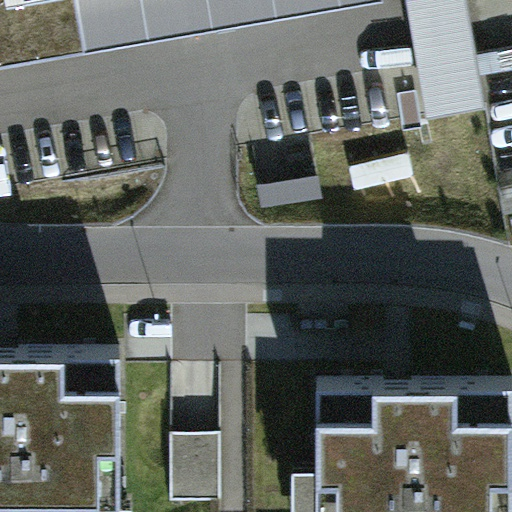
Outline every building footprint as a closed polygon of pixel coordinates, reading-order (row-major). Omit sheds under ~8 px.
[(0,0),(0,75),(87,60),(76,0),(0,0)] [(466,0),(408,0),(431,130),(487,120),(466,0)] [(130,354),(0,355),(0,511),(105,511),(132,511),(130,354)] [(511,511),(511,377),(320,379),(321,462),(292,463),(292,511),(511,511)] [(171,427),(171,498),(221,499),(221,428),(171,427)]
